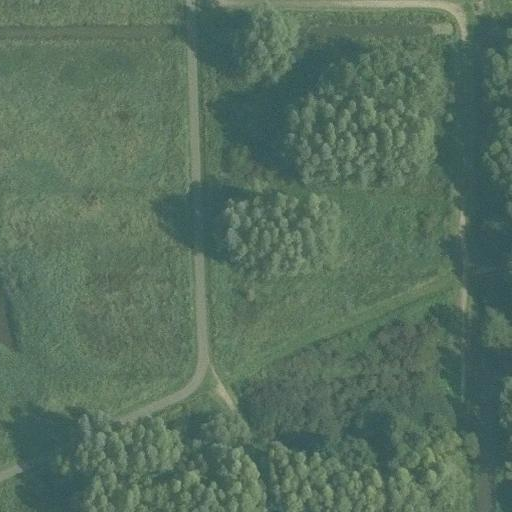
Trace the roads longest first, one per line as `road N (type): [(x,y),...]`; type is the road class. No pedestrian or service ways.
road 1 (track): [(462,274),(459,11),(190,3)]
road 2 (track): [(462,274),(211,382)]
road 3 (track): [(462,274),(463,511)]
road 4 (track): [(264,511),(249,448),(225,395),(199,378)]
